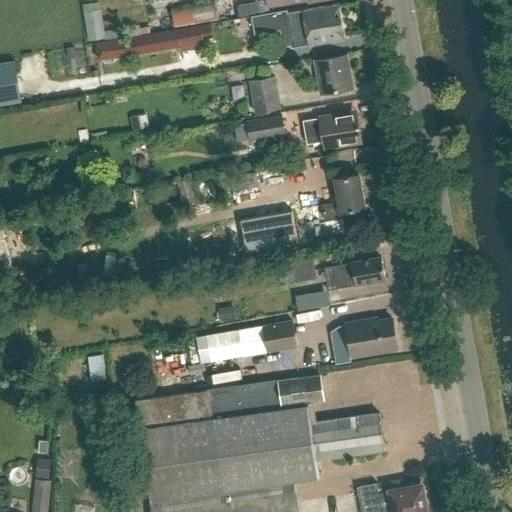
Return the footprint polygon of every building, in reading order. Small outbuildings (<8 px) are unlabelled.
[(217,0),(216,0),(173,7),(177,28),(221,21),(217,0)] [(294,48),(310,45),(310,46),(345,40),(339,5),(304,11),(289,14),(288,11),(253,17),(255,29),(256,30),(256,29),(261,33),(268,32),(271,27),(289,24),(291,32),(286,33),(284,36),(285,43),(289,46),(293,45),(294,48)] [(101,9),(85,12),(90,42),(106,39),(101,9)] [(130,53),(156,49),(205,41),(204,39),(214,37),(212,24),(154,34),(128,38),(97,43),(100,58),(130,53)] [(352,88),(347,57),(317,62),(323,93),(352,88)] [(8,62),(0,63),(0,104),(15,102),(8,62)] [(282,109),(277,76),(251,80),(256,113),(282,109)] [(354,118),(353,112),(320,118),(304,121),(308,145),(324,142),(325,148),(358,143),(357,137),(361,136),(358,117),(354,118)] [(282,116),(247,122),(250,141),(286,135),(282,116)] [(344,212),(366,208),(361,175),(337,179),(341,201),(317,206),(319,220),(345,216),(344,212)] [(241,220),(246,251),(298,242),(292,211),(241,220)] [(299,281),(318,278),(315,258),(295,262),(299,281)] [(387,280),(383,258),(325,268),(329,290),(387,280)] [(233,307),(220,309),(222,321),(235,319),(233,307)] [(393,319),(378,321),(378,318),(346,324),(352,356),(398,348),(393,319)] [(299,347),(294,319),(188,338),(192,363),(201,362),(201,363),(244,356),(299,347)] [(326,360),(348,357),(347,348),(325,350),(326,360)] [(208,391),(141,401),(156,511),(291,511),(299,511),(295,481),(319,478),(316,460),(386,450),(381,413),(311,423),(309,407),(284,410),(284,407),(325,401),(321,375),(208,391)] [(39,440),(38,452),(49,453),(50,441),(39,440)] [(39,459),(37,477),(49,478),(51,460),(39,459)] [(37,479),(32,511),(49,511),(53,480),(37,479)] [(428,511),(422,481),(380,489),(378,482),(358,486),(362,511),(428,511)]
